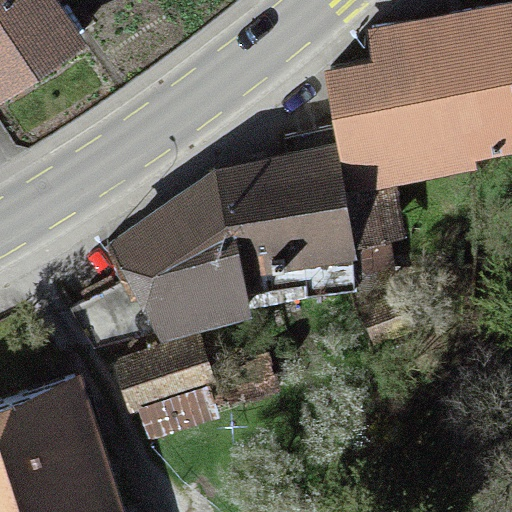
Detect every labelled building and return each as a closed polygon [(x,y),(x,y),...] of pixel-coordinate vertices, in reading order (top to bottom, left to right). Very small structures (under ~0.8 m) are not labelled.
[(94,39),(66,0),(0,0),(0,87),(7,98),(94,39)] [(511,4),(368,30),(371,62),(324,73),(336,145),(345,193),(511,155),(511,4)] [(336,145),(216,171),(244,278),(356,259),(336,145)] [(216,171),(111,242),(162,342),(250,318),(244,278),(216,171)] [(135,511),(91,366),(0,394),(0,511),(135,511)]
